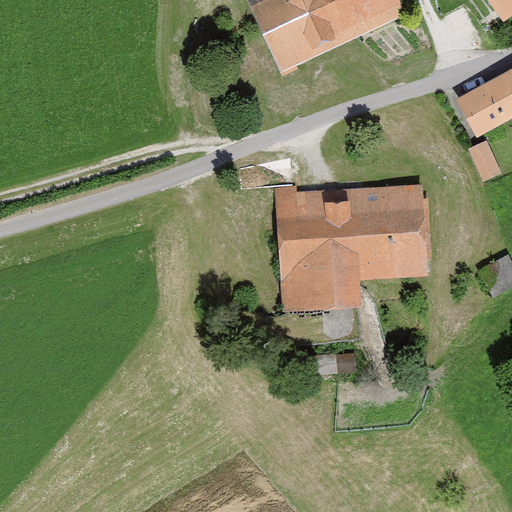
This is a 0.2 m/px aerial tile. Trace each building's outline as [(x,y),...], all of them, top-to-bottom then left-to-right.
[(248,0),(276,57),(350,21),(353,27),(396,5),(394,0),(248,0)] [(511,0),(492,0),(505,16),(511,10),(511,0)] [(500,115),(502,119),(511,113),(511,72),(463,99),(479,127),(500,115)] [(484,179),(499,172),(485,142),(471,149),(484,179)] [(277,201),(285,306),(358,301),(355,263),(370,262),(371,267),(420,263),(419,258),(423,257),(421,235),(426,235),(425,220),(420,220),(419,204),(414,204),(413,193),(383,196),(384,201),(296,208),(295,199),(277,201)] [(511,286),(511,262),(508,255),(479,271),(493,296),(511,286)] [(336,371),(334,355),(305,358),(306,374),(336,371)]
